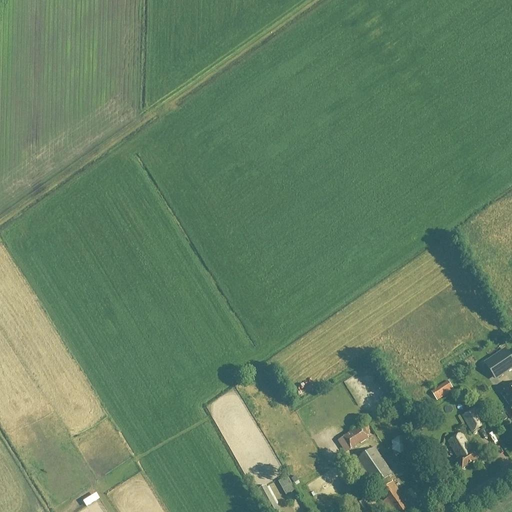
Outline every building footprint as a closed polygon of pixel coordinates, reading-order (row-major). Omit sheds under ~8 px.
[(483,363),(495,381),(511,370),(511,360),(504,349),(483,363)] [(430,392),(435,401),(453,390),(447,382),(430,392)] [(511,387),(501,395),(510,408),(505,411),(511,420),(511,419),(511,387)] [(483,425),(473,409),(461,417),(471,432),(483,425)] [(339,441),(345,454),(372,440),(365,428),(339,441)] [(471,451),(461,434),(447,442),(458,459),(456,461),(461,470),(478,460),(473,450),(471,451)] [(392,442),(396,447),(394,448),(399,456),(410,448),(401,436),(392,442)] [(355,461),(373,487),(374,488),(391,476),(391,474),(374,449),(355,461)] [(392,483),(378,493),(391,511),(407,511),(409,511),(403,503),(405,502),(392,483)] [(279,511),(276,505),(267,489),(256,494),(265,511),(266,511),(267,511),(279,511)] [(371,511),(364,501),(354,508),(356,511),(371,511)]
